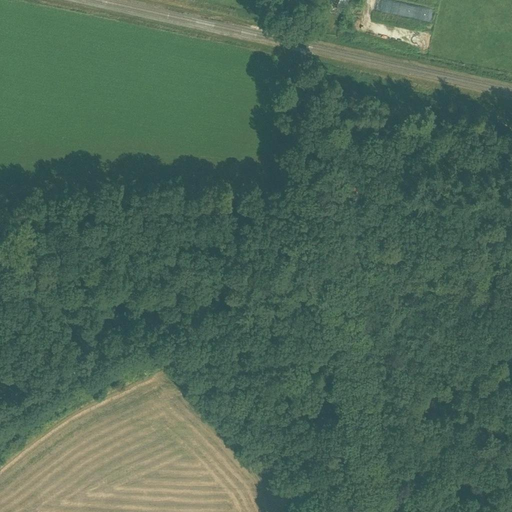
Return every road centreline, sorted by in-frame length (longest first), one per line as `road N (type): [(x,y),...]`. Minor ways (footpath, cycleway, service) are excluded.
road 1 (unclassified): [(0,412),(233,275),(511,265)]
road 2 (track): [(376,480),(337,269),(304,0)]
road 3 (track): [(233,275),(0,279)]
